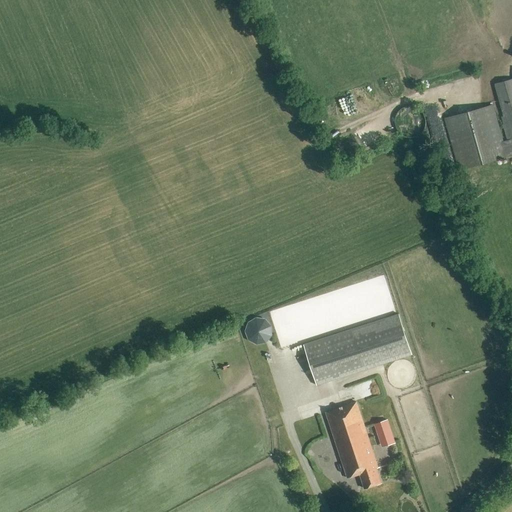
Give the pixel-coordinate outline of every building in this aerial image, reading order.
[(503,141),(494,113),(492,104),(443,118),(454,156),(459,172),(509,158),(508,157),(511,155),(511,78),(493,83),(503,116),(501,117),(503,125),(503,126),(507,140),(503,141)] [(303,344),(317,385),(412,354),(399,313),(397,314),(303,344)] [(248,340),(257,345),(266,343),(272,336),(272,326),(266,319),(256,317),(248,322),(245,331),(248,340)] [(272,361),(266,364),(272,375),(278,372),(272,361)] [(374,384),(364,386),(365,395),(376,394),(374,384)] [(365,426),(357,402),(351,404),(326,412),(347,478),(360,474),(364,488),(382,483),(377,468),(378,468),(365,426)] [(386,419),(374,423),(373,424),(381,447),(394,442),(386,419)]
